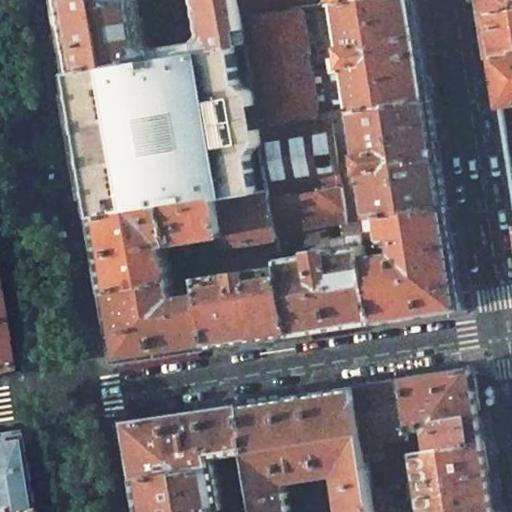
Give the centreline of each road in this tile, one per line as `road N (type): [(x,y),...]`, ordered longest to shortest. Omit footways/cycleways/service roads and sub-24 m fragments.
road 1 (residential): [(501,330),(55,400)]
road 2 (secondary): [(55,400),(0,70)]
road 3 (residential): [(449,0),(501,330)]
